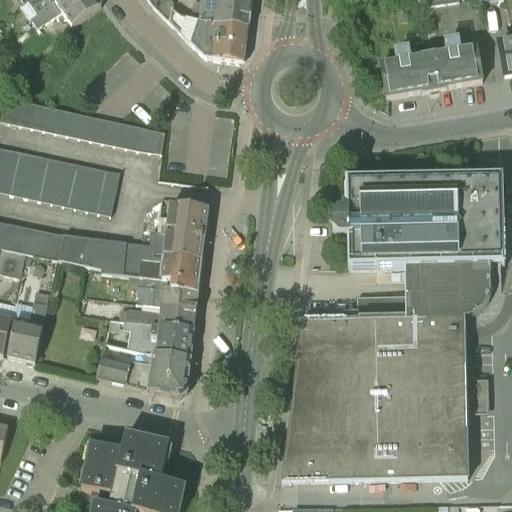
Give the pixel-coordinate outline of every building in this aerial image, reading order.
[(21,10),(14,0),(11,3),(14,6),(14,10),(11,12),(13,15),(19,11),(21,10)] [(55,7),(64,0),(14,0),(21,10),(28,5),(37,18),(55,7)] [(62,16),(72,31),(101,11),(94,0),(64,0),(55,7),(37,18),(31,23),(38,33),(62,16)] [(171,19),(173,14),(174,7),(171,0),(145,1),(154,12),(167,26),(171,23),(171,19)] [(201,0),(200,5),(202,6),(199,25),(199,27),(202,28),(202,25),(223,26),(248,29),(252,0),(201,0)] [(458,0),(420,0),(422,11),(460,6),(458,0)] [(171,19),(171,23),(167,26),(204,62),(216,65),(238,68),(239,68),(244,64),(245,63),(244,63),(248,29),(223,26),(202,25),(202,28),(199,27),(199,25),(181,20),(173,14),(171,19)] [(511,44),(499,47),(505,80),(511,78),(511,44)] [(381,68),(387,101),(423,95),(424,96),(446,92),(446,90),(481,84),(475,51),(437,58),(436,56),(420,59),(420,61),(381,68)] [(0,108),(0,125),(8,127),(13,104),(2,102),(0,108)] [(8,127),(20,130),(25,106),(13,104),(8,127)] [(20,130),(31,132),(36,109),(25,106),(20,130)] [(31,132),(43,135),(48,111),(36,109),(31,132)] [(43,135),(55,137),(60,114),(48,111),(43,135)] [(55,137),(66,140),(71,116),(60,114),(55,137)] [(66,140),(78,142),(83,119),(71,116),(66,140)] [(78,142),(90,145),(95,121),(83,119),(78,142)] [(90,145),(101,147),(106,124),(95,121),(90,145)] [(101,147),(113,150),(118,126),(106,124),(101,147)] [(113,150),(125,152),(130,129),(118,126),(113,150)] [(125,152),(136,154),(141,131),(130,129),(125,152)] [(136,154),(148,156),(153,134),(141,131),(136,154)] [(164,136),(153,134),(148,156),(160,158),(164,136)] [(0,174),(13,177),(18,155),(5,152),(0,174)] [(13,177),(26,179),(31,158),(18,155),(13,177)] [(26,179),(39,182),(43,160),(31,158),(26,179)] [(39,182),(52,185),(56,163),(43,160),(39,182)] [(52,185),(64,188),(69,166),(56,163),(52,185)] [(64,188),(77,190),(82,169),(69,166),(64,188)] [(77,190),(90,193),(95,171),(82,169),(77,190)] [(90,193),(103,196),(108,174),(95,171),(90,193)] [(0,175),(0,196),(8,199),(13,177),(0,174),(0,175)] [(103,196),(116,199),(120,177),(108,174),(103,196)] [(8,199),(21,201),(26,179),(13,177),(8,199)] [(21,201),(34,204),(39,182),(26,179),(21,201)] [(284,486),(466,483),(465,416),(484,416),(484,398),(484,385),(464,385),(463,321),(468,320),(473,319),(477,317),(481,314),(483,311),(485,309),(488,305),(490,300),(491,295),(491,269),(502,268),(500,180),(345,186),(346,216),(339,217),(331,223),(332,237),(340,243),(348,243),(348,273),(416,272),(417,322),(301,325),(284,486)] [(34,204),(47,207),(52,185),(39,182),(34,204)] [(47,207),(60,210),(64,188),(52,185),(47,207)] [(60,210),(73,212),(77,190),(64,188),(60,210)] [(73,212),(85,215),(90,193),(77,190),(73,212)] [(85,215),(98,218),(103,196),(90,193),(85,215)] [(103,196),(98,218),(111,221),(116,199),(103,196)] [(166,261),(202,267),(209,214),(207,214),(207,213),(169,208),(167,230),(162,229),(160,236),(152,235),(148,250),(142,249),(141,263),(165,266),(166,261)] [(14,256),(15,256),(20,230),(6,228),(1,254),(2,254),(14,256)] [(26,259),(29,259),(34,233),(20,230),(15,256),(26,259)] [(29,259),(43,262),(48,236),(34,233),(29,259)] [(58,264),(59,264),(63,240),(48,236),(43,262),(58,266),(58,264)] [(139,282),(141,263),(142,249),(63,240),(59,264),(102,274),(101,278),(123,279),(139,282)] [(20,283),(26,259),(15,256),(14,256),(2,254),(0,264),(0,278),(9,280),(20,283)] [(165,266),(141,263),(139,282),(138,291),(198,298),(202,267),(166,261),(165,266)] [(143,309),(196,316),(198,298),(138,291),(137,300),(138,301),(137,308),(143,309)] [(30,327),(16,324),(7,363),(35,369),(43,331),(43,330),(48,309),(47,309),(50,298),(36,296),(30,327)] [(356,300),(357,321),(405,320),(404,299),(356,300)] [(160,332),(193,336),(196,316),(143,309),(142,315),(128,313),(128,314),(120,314),(119,326),(124,326),(124,327),(160,332)] [(12,323),(0,319),(0,360),(3,361),(12,323)] [(120,327),(111,325),(109,335),(119,336),(120,327)] [(146,358),(190,364),(193,336),(160,332),(124,327),(123,334),(130,335),(128,353),(146,358)] [(130,368),(101,361),(96,383),(178,401),(179,403),(187,398),(186,396),(190,364),(146,358),(152,359),(151,369),(130,366),(130,368)] [(0,430),(0,467),(8,432),(0,430)] [(92,511),(179,511),(185,492),(161,486),(169,450),(125,440),(121,455),(91,449),(81,493),(100,497),(97,509),(93,508),(92,511)]
